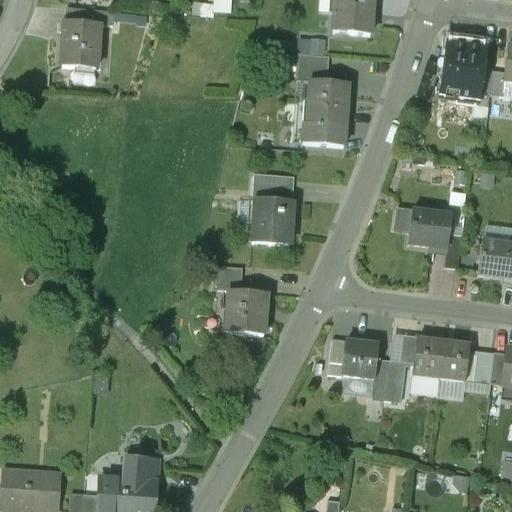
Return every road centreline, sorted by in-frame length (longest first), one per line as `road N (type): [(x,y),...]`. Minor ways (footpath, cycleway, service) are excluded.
road 1 (residential): [(320,293),(429,4)]
road 2 (residential): [(200,511),(320,293)]
road 3 (residential): [(320,293),(511,317)]
